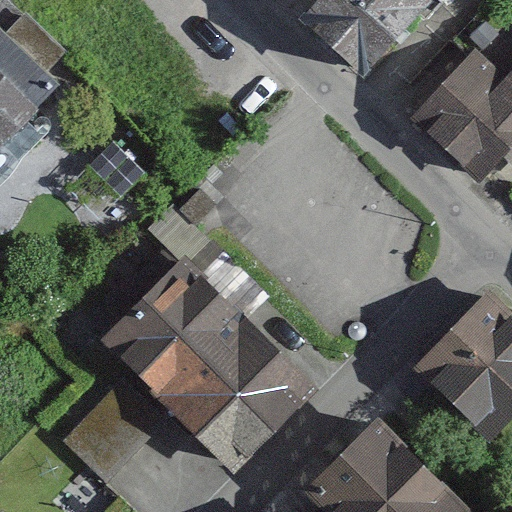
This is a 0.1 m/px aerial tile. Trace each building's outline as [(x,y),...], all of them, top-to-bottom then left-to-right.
[(298,0),(286,13),(347,71),(414,0),(298,0)] [(0,21),(0,134),(57,79),(0,21)] [(460,49),(398,125),(476,189),(511,146),(511,66),(500,81),(460,49)] [(187,511),(308,387),(173,257),(91,341),(128,377),(64,443),(135,511),(187,511)] [(511,329),(480,297),(407,369),(485,448),(511,421),(511,329)] [(369,428),(294,503),(302,511),(453,511),(454,511),(369,428)]
